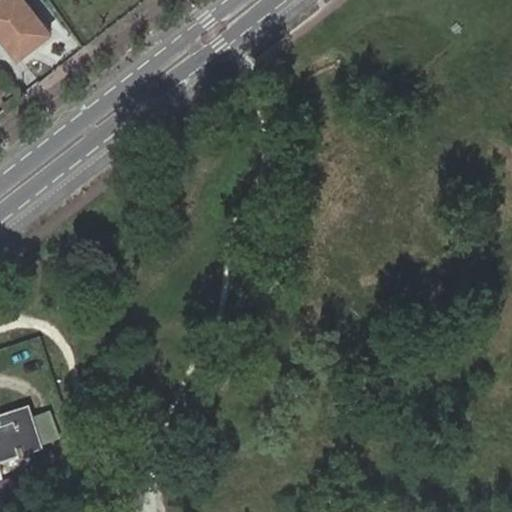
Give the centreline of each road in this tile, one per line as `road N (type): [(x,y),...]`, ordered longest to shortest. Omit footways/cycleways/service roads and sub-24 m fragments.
road 1 (secondary): [(0,215),(273,0)]
road 2 (secondary): [(243,0),(0,187)]
